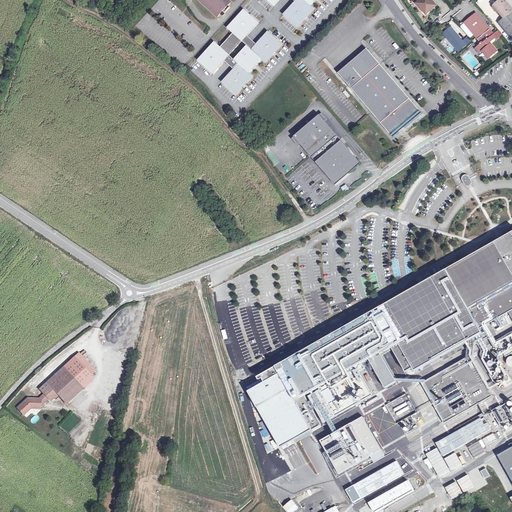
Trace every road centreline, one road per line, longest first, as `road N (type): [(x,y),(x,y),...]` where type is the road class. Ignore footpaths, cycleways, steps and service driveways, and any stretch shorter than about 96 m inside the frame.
road 1 (unclassified): [(129,293),(310,227),(492,114)]
road 2 (track): [(310,227),(204,94),(127,31),(69,0)]
road 3 (unknown): [(204,94),(216,91),(239,106),(298,44),(254,3)]
road 4 (unclassified): [(0,406),(54,349),(129,293)]
road 5 (unclassified): [(0,201),(129,293)]
road 6 (unclassified): [(492,114),(393,0)]
road 7 (unknown): [(408,380),(387,396),(393,423),(421,465),(431,430)]
